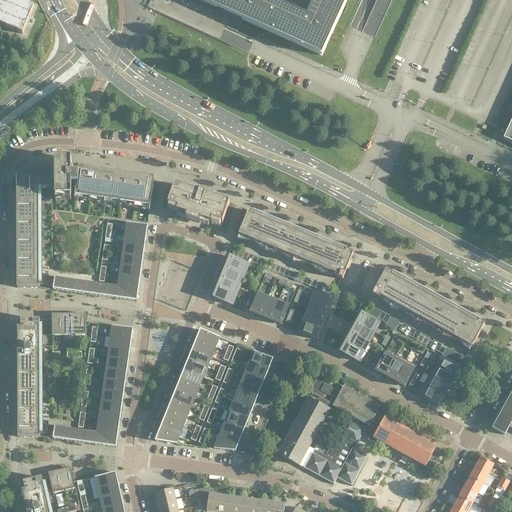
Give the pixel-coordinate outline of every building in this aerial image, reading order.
[(0,0),(0,24),(22,34),(28,21),(29,19),(34,7),(17,0),(0,0)] [(149,0),(146,8),(230,46),(242,20),(321,56),(341,12),(344,14),(347,6),(345,5),(346,0),(361,0),(349,27),(374,38),(391,0),(149,0)] [(511,119),(503,138),(511,142),(511,119)] [(373,153),(381,132),(376,130),(368,151),(373,153)] [(75,197),(150,208),(154,179),(148,178),(148,177),(80,167),(80,168),(79,168),(71,168),(71,167),(71,159),(55,159),(55,179),(55,195),(55,197),(71,197),(71,187),(76,187),(75,197)] [(55,195),(55,179),(27,179),(27,180),(25,180),(25,179),(17,179),(17,204),(17,206),(17,222),(18,222),(18,224),(17,224),(17,240),(18,240),(18,242),(17,242),(17,258),(18,258),(18,260),(17,260),(17,276),(18,276),(18,278),(17,278),(17,288),(39,288),(39,284),(42,285),(41,189),(51,189),(51,195),(55,195)] [(229,203),(175,185),(166,209),(187,216),(185,219),(200,224),(201,221),(221,228),(229,203)] [(353,253),(248,211),(238,235),(239,236),(237,240),(252,242),(265,251),(280,254),(293,263),(308,265),(321,274),(335,276),(335,277),(342,280),(353,253)] [(127,223),(125,234),(146,237),(147,226),(127,223)] [(125,234),(124,245),(144,248),(146,237),(125,234)] [(124,245),(122,255),(143,258),(144,248),(124,245)] [(122,255),(120,266),(141,269),(141,268),(143,258),(122,255)] [(248,264),(231,257),(226,267),(244,275),(248,264)] [(120,266),(119,277),(140,280),(141,269),(120,266)] [(244,275),(226,267),(222,278),(240,285),(244,275)] [(484,324),(386,270),(372,295),(379,299),(379,298),(390,308),(405,312),(416,322),(431,327),(442,337),(457,341),(469,351),(484,324)] [(119,277),(117,287),(118,287),(138,290),(140,281),(140,280),(119,277)] [(54,278),(53,290),(74,293),(76,281),(54,278)] [(236,295),(240,285),(222,278),(218,288),(236,295)] [(76,281),(74,293),(95,296),(97,284),(76,281)] [(97,284),(95,296),(116,299),(118,287),(117,287),(97,284)] [(118,287),(116,299),(137,302),(138,290),(118,287)] [(232,305),(236,295),(218,288),(214,298),(232,305)] [(333,299),(315,292),(311,302),(329,309),(333,299)] [(268,298),(257,294),(250,312),(260,316),(268,298)] [(278,302),(268,298),(260,316),(271,320),(278,302)] [(288,307),(278,302),(271,320),(281,324),(288,307)] [(325,319),(329,309),(311,302),(307,312),(325,319)] [(325,319),(307,312),(303,322),(321,330),(325,319)] [(74,314),(63,315),(63,336),(74,335),(74,314)] [(85,314),(74,314),(74,335),(85,335),(85,314)] [(379,323),(363,314),(357,323),(374,333),(379,323)] [(63,315),(52,315),(52,336),(63,336),(63,315)] [(399,321),(390,316),(386,324),(395,329),(399,321)] [(39,320),(17,320),(17,335),(18,335),(18,337),(17,337),(17,353),(18,353),(18,355),(17,355),(17,371),(18,371),(18,373),(17,373),(17,389),(18,389),(18,391),(17,391),(18,407),(18,409),(18,425),(18,427),(18,437),(40,437),(40,434),(43,434),(42,324),(39,324),(39,320)] [(321,330),(303,322),(299,333),(316,340),(321,330)] [(357,323),(352,333),(369,342),(374,333),(357,323)] [(112,326),(110,337),(131,340),(133,329),(112,326)] [(200,330),(196,340),(215,348),(220,338),(200,330)] [(369,342),(352,333),(346,343),(363,352),(369,342)] [(110,337),(109,348),(130,351),(131,340),(110,337)] [(196,340),(192,350),(211,358),(215,348),(196,340)] [(363,352),(346,343),(341,353),(358,362),(363,352)] [(109,348),(107,359),(128,362),(130,351),(109,348)] [(192,350),(188,360),(207,368),(211,358),(192,350)] [(254,351),(249,362),(269,370),(273,359),(254,351)] [(385,353),(375,370),(385,376),(396,355),(394,358),(385,353)] [(406,361),(396,355),(385,376),(395,381),(406,361)] [(459,367),(439,356),(433,366),(454,377),(459,367)] [(107,359),(106,369),(126,372),(128,362),(107,359)] [(188,360),(184,370),(203,378),(207,368),(188,360)] [(416,366),(406,361),(395,381),(405,386),(416,366)] [(249,362),(245,372),(265,380),(269,370),(249,362)] [(433,366),(428,375),(449,387),(454,377),(433,366)] [(106,369),(104,380),(125,383),(126,372),(106,369)] [(184,370),(180,380),(199,388),(203,378),(184,370)] [(245,372),(241,382),(261,390),(265,380),(245,372)] [(379,407),(319,374),(309,392),(313,394),(310,400),(309,399),(278,454),(299,465),(309,447),(329,410),(326,408),(329,403),(378,430),(385,417),(377,412),(379,407)] [(443,397),(449,387),(428,375),(423,385),(443,397)] [(104,380),(103,391),(123,394),(125,383),(104,380)] [(180,380),(176,390),(195,398),(199,388),(180,380)] [(241,382),(237,392),(257,400),(261,390),(241,382)] [(438,406),(443,397),(423,385),(417,395),(438,406)] [(176,390),(172,400),(191,408),(195,398),(176,390)] [(103,391),(101,402),(122,405),(123,394),(103,391)] [(511,429),(511,391),(492,429),(504,436),(509,427),(511,429)] [(237,392),(233,402),(252,410),(257,400),(237,392)] [(172,400),(167,410),(187,418),(191,408),(172,400)] [(101,402),(100,412),(120,415),(122,405),(101,402)] [(233,402),(229,412),(248,420),(252,410),(233,402)] [(167,410),(163,420),(183,428),(187,418),(167,410)] [(100,412),(98,423),(119,426),(120,415),(100,412)] [(229,412),(225,422),(244,430),(248,420),(229,412)] [(385,417),(378,430),(373,437),(425,466),(433,452),(436,446),(397,424),(398,423),(392,419),(391,421),(385,417)] [(309,447),(299,465),(334,484),(337,478),(351,486),(367,457),(354,449),(365,429),(345,418),(325,456),(309,447)] [(163,420),(159,430),(179,438),(183,428),(163,420)] [(225,422),(221,432),(240,440),(244,430),(225,422)] [(98,423),(97,433),(97,434),(117,437),(119,426),(98,423)] [(53,437),(52,439),(74,442),(76,430),(54,427),(53,437)] [(76,430),(74,442),(95,445),(97,434),(97,433),(76,430)] [(159,430),(155,441),(176,444),(179,438),(159,430)] [(374,435),(365,430),(363,435),(371,440),(374,435)] [(221,432),(214,449),(235,452),(240,440),(221,432)] [(97,434),(95,445),(116,448),(117,437),(97,434)] [(387,446),(385,450),(400,457),(402,454),(387,446)] [(433,452),(425,466),(431,470),(439,456),(433,452)] [(480,457),(474,467),(488,475),(494,465),(488,462),(485,460),(485,461),(480,457)] [(474,467),(469,477),(483,485),(488,475),(474,467)] [(70,468),(59,471),(64,491),(75,489),(70,468)] [(59,471),(48,473),(53,494),(64,491),(59,471)] [(115,473),(95,477),(97,488),(118,484),(115,473)] [(469,477),(464,487),(478,494),(483,485),(469,477)] [(502,477),(500,481),(507,486),(510,481),(502,477)] [(42,478),(20,483),(23,497),(24,497),(25,499),(24,500),(26,511),(52,511),(45,481),(42,482),(42,478)] [(507,486),(500,481),(497,485),(499,486),(505,490),(507,486)] [(118,484),(97,488),(100,499),(120,494),(118,484)] [(502,495),(505,490),(499,486),(496,491),(497,492),(502,495)] [(464,487),(458,497),(472,504),(478,494),(464,487)] [(173,489),(156,493),(158,504),(176,500),(173,489)] [(497,492),(493,498),(499,501),(502,495),(497,492)] [(120,494),(100,499),(102,510),(123,505),(120,494)] [(209,494),(206,511),(211,511),(283,511),(285,504),(209,494)] [(489,501),(497,505),(499,501),(493,498),(491,496),(489,501)] [(458,497),(453,506),(463,511),(467,511),(472,504),(458,497)] [(176,500),(158,504),(160,511),(169,511),(178,510),(176,500)] [(488,506),(494,509),(497,505),(489,501),(486,505),(488,506)]
